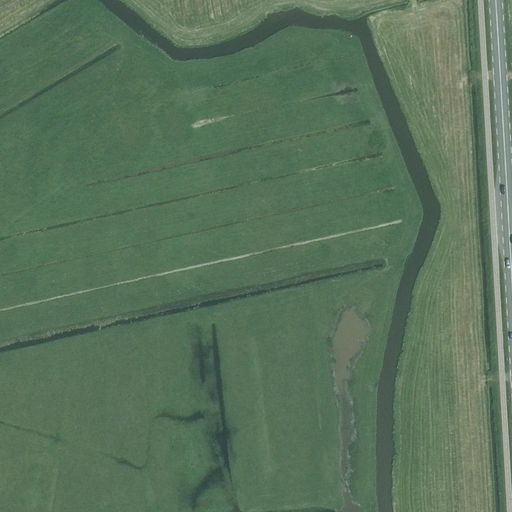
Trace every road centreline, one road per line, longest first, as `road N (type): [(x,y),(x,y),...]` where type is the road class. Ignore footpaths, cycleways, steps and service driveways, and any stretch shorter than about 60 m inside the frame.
road 1 (primary): [(511,283),(495,0)]
road 2 (track): [(511,74),(464,79),(439,68),(413,0)]
